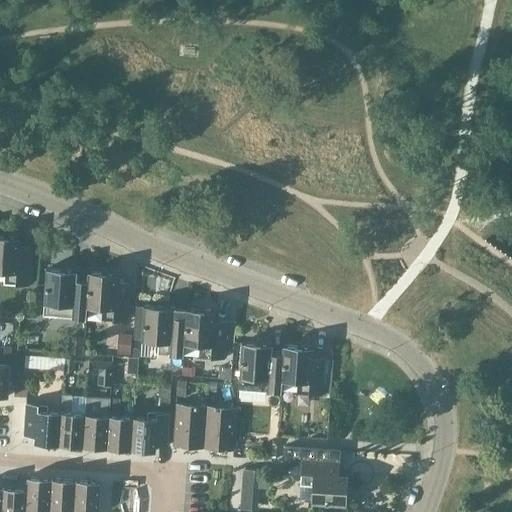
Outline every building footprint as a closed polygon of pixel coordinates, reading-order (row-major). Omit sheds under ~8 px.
[(0,235),(0,269),(5,270),(5,282),(30,284),(32,247),(20,247),(20,237),(0,235)] [(47,268),(44,315),(86,317),(87,305),(88,280),(76,279),(77,274),(77,270),(47,268)] [(88,271),(88,275),(88,280),(87,305),(103,306),(102,318),(127,320),(130,283),(118,282),(118,273),(88,271)] [(136,305),(133,339),(142,340),(144,306),(136,305)] [(144,306),(142,340),(159,341),(158,353),(183,355),(184,343),(186,313),(175,312),(175,307),(145,305),(144,306)] [(186,308),(186,313),(184,343),(200,344),(199,356),(225,358),(228,320),(216,319),(217,310),(186,308)] [(118,332),(117,353),(131,354),(132,333),(118,332)] [(69,335),(67,352),(83,353),(84,336),(69,335)] [(5,337),(4,346),(12,346),(12,337),(5,337)] [(242,342),(239,387),(280,390),(281,378),(283,353),(271,352),(271,349),(272,344),(242,342)] [(284,345),(283,350),(283,353),(281,378),(297,379),(296,392),(322,393),(325,357),(313,356),(313,347),(284,345)] [(0,395),(9,396),(12,346),(4,346),(2,346),(1,363),(0,362),(0,395)] [(128,357),(127,368),(137,368),(137,358),(128,357)] [(74,358),(73,370),(82,370),(83,358),(74,358)] [(94,359),(93,373),(98,373),(97,385),(111,386),(113,360),(94,359)] [(195,366),(182,365),(181,373),(194,374),(195,366)] [(219,366),(218,377),(231,378),(232,367),(219,366)] [(177,379),(176,394),(177,394),(186,395),(187,381),(187,380),(177,379)] [(208,383),(208,388),(217,388),(218,380),(212,379),(209,379),(208,381),(208,383)] [(160,383),(159,398),(170,398),(171,384),(160,383)] [(26,388),(15,388),(14,396),(26,396),(26,388)] [(62,412),(59,442),(84,444),(86,414),(72,413),(74,395),(63,394),(62,412)] [(87,396),(86,414),(84,444),(108,446),(111,398),(87,396)] [(111,398),(108,446),(132,448),(134,417),(120,416),(121,399),(111,398)] [(203,446),(207,403),(176,401),(173,443),(203,446)] [(59,442),(62,412),(47,411),(48,404),(26,403),(24,433),(35,434),(35,441),(59,442)] [(237,406),(207,403),(203,446),(234,448),(237,406)] [(134,417),(132,448),(156,449),(156,442),(168,443),(170,413),(170,412),(147,411),(147,418),(134,417)] [(312,501),(346,504),(348,474),(339,473),(340,449),(286,445),(284,464),(302,466),(301,483),(313,484),(312,501)] [(356,453),(356,462),(386,463),(386,453),(356,453)] [(243,468),(241,508),(259,509),(259,500),(260,486),(261,469),(243,468)] [(28,476),(28,488),(26,509),(40,510),(39,511),(49,511),(52,477),(28,476)] [(52,477),(49,511),(59,511),(68,511),(74,511),(76,479),(52,477)] [(76,479),(74,511),(98,511),(101,481),(76,479)] [(28,488),(4,486),(1,511),(25,511),(26,509),(28,488)]
